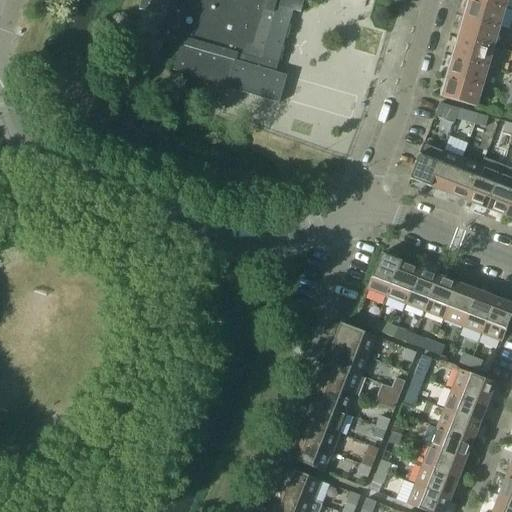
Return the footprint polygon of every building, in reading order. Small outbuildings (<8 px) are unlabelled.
[(275,72),(293,10),(301,13),(304,0),(142,0),(140,10),(165,17),(159,39),(180,45),(173,70),(227,86),(227,88),(279,104),(287,76),(275,72)] [(476,0),(468,0),(463,17),(500,28),(505,8),(476,0)] [(476,0),(505,8),(507,0),(476,0)] [(463,17),(458,37),(494,48),(500,28),(463,17)] [(458,37),(452,57),(488,67),(494,48),(458,37)] [(452,57),(446,76),(483,87),(488,67),(452,57)] [(483,87),(446,76),(440,97),(477,108),(483,87)] [(441,103),(436,115),(455,122),(460,109),(441,103)] [(465,121),(475,124),(478,114),(468,112),(465,121)] [(478,114),(475,124),(485,127),(488,117),(478,114)] [(503,132),(511,134),(511,124),(506,122),(503,132)] [(410,179),(430,187),(444,151),(424,144),(410,179)] [(430,187),(449,194),(463,159),(444,151),(430,187)] [(449,194),(468,202),(482,166),(463,159),(449,194)] [(468,202),(487,209),(503,166),(484,159),(482,166),(468,202)] [(487,209),(506,217),(511,200),(511,169),(503,166),(487,209)] [(367,290),(387,297),(401,262),(381,254),(367,290)] [(387,297),(406,305),(420,269),(401,262),(387,297)] [(406,305),(425,312),(439,276),(420,269),(406,305)] [(425,312),(444,320),(458,284),(439,276),(425,312)] [(444,320),(463,327),(477,291),(458,284),(444,320)] [(463,327),(482,334),(496,299),(477,291),(463,327)] [(511,304),(496,299),(482,334),(502,342),(511,315),(511,304)] [(358,313),(354,323),(374,330),(378,321),(358,313)] [(378,321),(374,330),(393,338),(397,328),(378,321)] [(341,324),(333,344),(369,357),(376,338),(341,324)] [(397,328),(393,338),(403,341),(406,332),(397,328)] [(421,349),(431,353),(435,343),(425,339),(421,349)] [(435,343),(431,353),(441,356),(445,347),(435,343)] [(333,344),(325,363),(361,377),(369,357),(333,344)] [(407,350),(403,359),(412,363),(416,353),(407,350)] [(459,363),(469,367),(473,358),(463,354),(459,363)] [(432,359),(422,356),(418,365),(428,369),(432,359)] [(473,358),(469,367),(479,371),(483,362),(473,358)] [(325,363),(318,382),(354,396),(361,377),(325,363)] [(460,370),(452,390),(488,404),(495,384),(460,370)] [(396,378),(392,388),(401,392),(405,382),(396,378)] [(318,382),(311,401),(346,415),(354,396),(318,382)] [(381,384),(374,403),(394,411),(401,392),(392,388),(381,384)] [(411,384),(407,394),(416,398),(420,388),(411,384)] [(452,390),(444,409),(480,423),(488,404),(452,390)] [(416,398),(407,394),(403,404),(413,408),(416,398)] [(311,401),(303,420),(339,434),(346,415),(311,401)] [(444,409),(437,428),(473,442),(480,423),(444,409)] [(381,417),(377,426),(386,430),(390,420),(381,417)] [(303,420),(296,439),(332,453),(339,434),(303,420)] [(396,422),(392,432),(402,436),(406,426),(396,422)] [(386,430),(377,426),(373,436),(383,440),(386,430)] [(437,428),(430,447),(465,461),(473,442),(437,428)] [(402,436),(392,432),(388,442),(398,446),(402,436)] [(332,453),(296,439),(288,458),(324,472),(332,453)] [(430,447),(422,466),(458,480),(465,461),(430,447)] [(366,455),(362,464),(372,468),(375,458),(366,455)] [(381,461),(377,470),(387,474),(391,464),(381,461)] [(372,468),(362,464),(358,474),(368,478),(372,468)] [(422,466),(415,485),(451,499),(458,480),(422,466)] [(285,467),(277,487),(313,501),(320,481),(285,467)] [(387,474),(377,470),(374,480),(383,484),(387,474)] [(511,478),(506,477),(499,496),(511,500),(511,478)] [(445,511),(451,499),(415,485),(407,505),(425,511),(445,511)] [(313,501),(277,487),(269,506),(284,511),(318,511),(322,505),(313,501)] [(511,511),(511,500),(499,496),(492,511),(511,511)]
